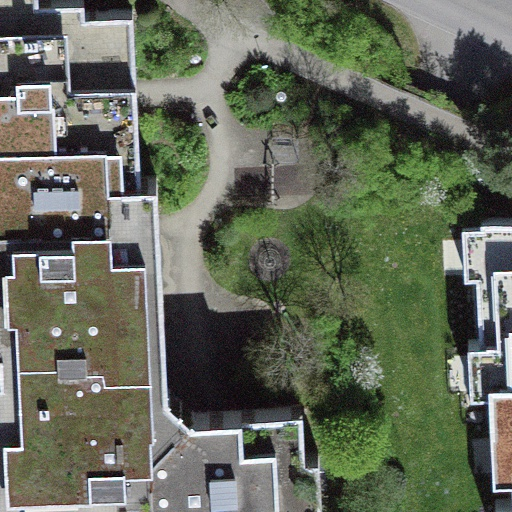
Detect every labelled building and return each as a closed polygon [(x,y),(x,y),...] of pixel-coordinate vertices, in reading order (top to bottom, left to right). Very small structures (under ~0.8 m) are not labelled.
[(0,0),(0,176),(140,170),(134,7),(84,9),(83,0),(0,0)] [(0,344),(164,337),(157,175),(140,176),(140,170),(0,176),(0,344)] [(486,337),(490,414),(511,412),(511,216),(480,218),(483,273),(476,274),(479,337),(486,337)] [(126,511),(122,418),(165,416),(182,399),(167,384),(164,337),(0,344),(0,376),(2,422),(0,422),(0,511),(126,511)] [(191,408),(182,399),(165,416),(122,418),(126,511),(320,511),(318,450),(304,451),(302,403),(191,408)] [(510,422),(511,470),(511,412),(490,414),(491,423),(510,422)]
